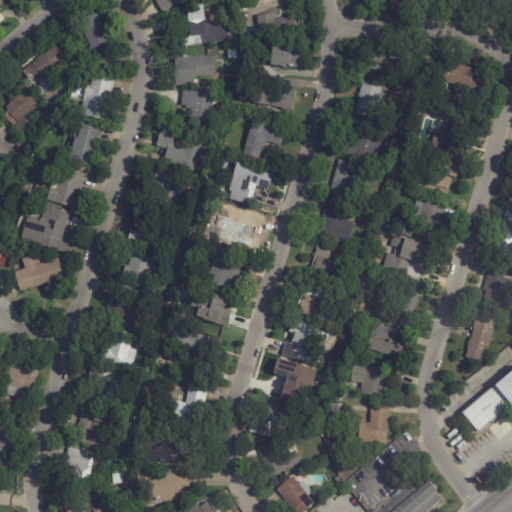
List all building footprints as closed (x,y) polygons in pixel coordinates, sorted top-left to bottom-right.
[(191,0),(163,15),(156,1),(158,0),(191,0)] [(211,12),(212,23),(225,21),(228,41),(182,47),(181,33),(187,32),(186,20),(187,20),(186,8),(204,6),(205,13),(211,12)] [(96,17),(102,30),(101,30),(108,43),(91,51),(78,24),(96,15),(96,17)] [(274,16),(275,20),(293,18),(296,36),(260,40),(257,17),(274,15),(274,16)] [(256,26),(257,40),(244,41),(243,26),(256,26)] [(240,34),(241,43),(232,45),(230,36),(240,34)] [(301,54),(299,69),(286,68),(286,69),(271,67),(272,48),(286,50),(287,44),(302,46),(301,54)] [(57,49),(66,61),(46,76),(48,78),(46,80),(51,87),(41,95),(40,94),(38,96),(34,91),(36,89),(35,89),(34,89),(29,82),(28,83),(20,73),(35,62),(34,61),(42,55),(42,56),(55,46),(57,49)] [(375,47),(403,50),(401,67),(392,66),(390,80),(378,78),(379,71),(375,70),(371,67),(370,69),(361,61),(374,46),(375,47)] [(429,56),(480,70),(475,89),(437,79),(439,73),(419,68),(423,54),(429,56)] [(174,84),(174,57),(214,57),(214,77),(196,78),(196,80),(194,80),(194,86),(175,86),(174,84)] [(259,61),(258,73),(242,72),(243,59),(259,61)] [(113,81),(106,122),(80,117),(83,103),(70,100),(71,94),(76,94),(77,86),(90,89),(92,77),(113,81)] [(355,113),(360,97),(358,96),(363,81),(381,86),(380,92),(385,93),(382,104),(377,103),(372,119),(355,113)] [(296,89),(292,113),(269,109),(268,114),(248,111),(252,87),(274,91),(274,85),(296,88),(296,89)] [(30,129),(21,137),(12,129),(13,128),(2,118),(8,113),(4,109),(12,101),(11,100),(22,90),(37,106),(29,114),(30,115),(29,116),(36,123),(30,129)] [(213,98),(209,129),(189,127),(191,110),(185,109),(185,107),(181,106),(182,92),(213,95),(213,98)] [(467,120),(457,154),(431,147),(436,132),(442,134),(448,113),(467,118),(467,120)] [(281,147),(266,143),(260,161),(243,156),(252,120),(285,130),(281,147)] [(374,160),(339,152),(343,139),(351,141),(356,121),(382,128),(380,139),(382,139),(380,145),(378,145),(374,160)] [(0,122),(10,132),(1,140),(14,153),(0,167),(0,122)] [(100,130),(93,153),(91,153),(87,168),(67,161),(73,143),(72,143),(78,122),(100,129),(100,130)] [(163,164),(167,151),(156,147),(160,132),(176,137),(173,148),(184,151),(187,139),(203,144),(194,173),(163,164)] [(460,164),(457,176),(448,173),(447,176),(452,178),(447,194),(411,183),(416,167),(442,175),(443,172),(442,172),(443,167),(441,166),(444,156),(461,161),(460,164)] [(333,181),(339,159),(357,164),(355,170),(360,172),(356,186),(351,185),(346,201),(329,196),(333,181)] [(273,174),(268,192),(252,188),(247,206),(229,201),(239,165),(273,174)] [(84,177),(80,190),(78,189),(75,197),(80,198),(76,210),(46,201),(53,179),(58,181),(61,170),(84,176),(84,177)] [(156,171),(175,176),(172,189),(184,192),(181,203),(178,202),(176,211),(148,204),(156,171)] [(17,196),(22,201),(13,209),(9,204),(17,196)] [(322,217),(327,200),(354,208),(352,214),(348,213),(346,219),(354,222),(348,241),(321,233),(323,225),(320,224),(322,217)] [(444,208),(437,235),(416,230),(420,216),(413,214),(416,201),(424,203),(424,202),(444,208)] [(68,215),(62,241),(68,242),(65,255),(19,242),(26,218),(40,222),(44,207),(69,214),(68,215)] [(261,216),(257,231),(251,230),(249,236),(254,237),(249,253),(221,244),(225,229),(231,230),(238,209),(261,216)] [(511,248),(510,255),(495,250),(507,209),(511,210),(511,248)] [(133,222),(136,213),(162,221),(159,232),(173,237),(168,253),(145,246),(145,249),(127,244),(130,232),(137,234),(138,231),(131,229),(133,222)] [(378,238),(380,231),(385,232),(385,234),(390,235),(389,239),(384,238),(383,239),(378,238)] [(425,264),(410,260),(405,278),(381,271),(388,247),(390,248),(394,235),(432,247),(427,264),(425,264)] [(311,266),(319,239),(333,243),(329,258),(345,263),(341,279),(313,271),(314,267),(311,266)] [(237,259),(234,270),(243,272),(237,293),(207,284),(211,268),(211,267),(215,251),(238,258),(237,259)] [(134,254),(161,261),(158,273),(151,271),(145,290),(120,283),(125,267),(128,268),(132,253),(134,254)] [(33,262),(35,267),(58,260),(64,278),(19,293),(13,275),(24,271),(21,262),(32,258),(33,262)] [(511,307),(484,299),(486,291),(483,290),(490,266),(506,271),(504,277),(511,279),(511,289),(511,293),(511,307)] [(353,274),(362,277),(359,287),(350,284),(353,274)] [(361,297),(367,274),(382,278),(376,301),(361,297)] [(326,321),(298,313),(300,304),(298,304),(304,283),(329,290),(326,300),(331,301),(326,321)] [(180,286),(186,288),(185,290),(189,291),(188,296),(184,294),(183,297),(177,295),(180,286)] [(137,331),(104,322),(108,308),(114,310),(120,289),(142,296),(136,318),(141,319),(137,331)] [(410,292),(418,294),(409,324),(383,317),(387,304),(398,307),(403,289),(410,292)] [(232,303),(228,313),(223,327),(228,329),(224,340),(197,332),(200,321),(188,317),(190,312),(198,315),(204,296),(212,299),(212,297),(232,303)] [(470,339),(470,338),(471,338),(474,328),(473,328),(476,318),(477,318),(479,309),(498,315),(484,363),(466,357),(468,349),(467,349),(470,339)] [(307,362),(280,354),(283,341),(289,342),(291,335),(292,335),(292,332),(286,330),(290,319),(293,320),(294,318),(315,324),(314,326),(328,330),(321,352),(314,350),(316,346),(311,345),(307,362)] [(406,334),(400,358),(359,347),(365,321),(407,332),(406,334)] [(220,349),(214,370),(191,363),(193,356),(182,353),(181,357),(177,355),(173,367),(168,365),(171,354),(168,353),(174,330),(195,337),(195,339),(197,340),(198,337),(221,344),(220,349)] [(334,332),(320,330),(319,341),(333,343),(334,332)] [(130,372),(98,362),(102,349),(109,351),(115,332),(134,337),(130,351),(136,353),(130,372)] [(315,373),(307,399),(288,394),(292,381),(281,378),(286,360),(302,364),(301,368),(315,373)] [(0,366),(6,368),(24,373),(26,369),(38,373),(29,405),(16,401),(17,398),(4,394),(6,387),(0,385),(0,366)] [(378,369),(378,376),(386,377),(385,383),(392,384),(390,398),(360,394),(361,383),(359,382),(359,381),(352,380),(354,366),(378,369)] [(125,378),(117,406),(84,397),(92,368),(125,378)] [(511,405),(479,433),(463,413),(511,371),(511,405)] [(206,392),(207,392),(201,423),(173,417),(176,403),(185,405),(189,388),(206,392)] [(251,431),(254,420),(264,423),(270,402),(299,410),(293,430),(283,427),(279,441),(250,433),(251,431)] [(345,407),(345,414),(332,414),(332,404),(345,404),(345,407)] [(387,405),(389,405),(388,412),(391,412),(390,431),(387,431),(387,444),(361,443),(362,423),(370,424),(371,405),(387,405)] [(71,439),(76,424),(78,425),(84,406),(100,411),(95,430),(104,432),(99,448),(71,439)] [(0,422),(12,425),(4,457),(0,456),(0,422)] [(201,437),(200,452),(188,450),(187,466),(155,463),(157,447),(173,449),(175,434),(201,437)] [(302,463),(268,477),(256,449),(276,441),(280,451),(288,448),(291,455),(298,453),(302,463)] [(92,460),(89,483),(88,483),(88,485),(66,482),(67,474),(63,473),(65,455),(67,455),(68,448),(87,451),(87,453),(88,453),(88,458),(92,458),(92,460)] [(111,470),(122,469),(124,483),(113,485),(111,470)] [(189,472),(189,487),(179,487),(179,501),(150,501),(146,497),(146,483),(136,483),(137,469),(174,469),(174,472),(189,472)] [(302,488),(314,504),(303,511),(289,511),(285,506),(288,504),(276,490),(292,477),(302,488)] [(439,491),(437,493),(443,500),(429,511),(381,511),(396,500),(394,497),(401,491),(403,494),(423,477),(429,484),(431,482),(439,491)] [(351,501),(345,505),(338,496),(344,491),(351,501)] [(89,498),(93,505),(101,501),(106,511),(66,511),(62,504),(77,496),(80,501),(88,496),(89,498)] [(178,511),(213,511),(209,501),(179,511),(178,511)]
